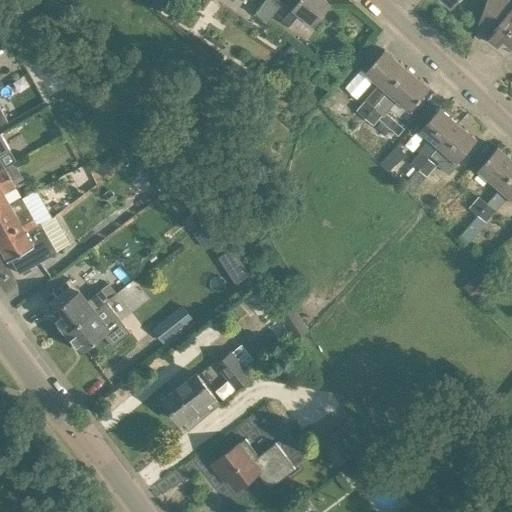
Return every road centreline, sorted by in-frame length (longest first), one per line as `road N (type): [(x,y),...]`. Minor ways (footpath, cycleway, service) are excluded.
road 1 (tertiary): [(137,511),(0,330)]
road 2 (residential): [(511,121),(379,0)]
